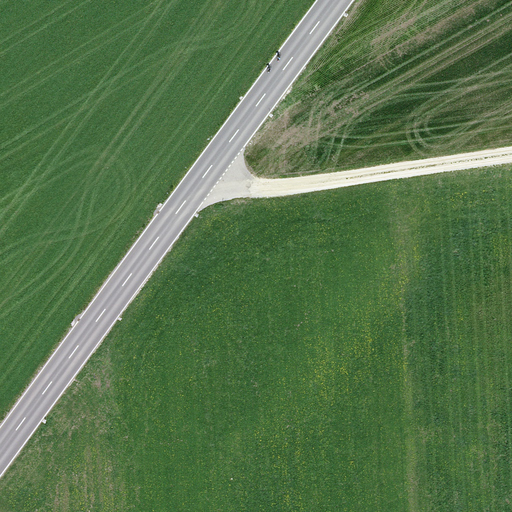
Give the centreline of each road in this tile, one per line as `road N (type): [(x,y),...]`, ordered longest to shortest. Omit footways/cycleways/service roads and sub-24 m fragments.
road 1 (tertiary): [(334,0),(0,450)]
road 2 (track): [(511,152),(249,187),(200,177)]
